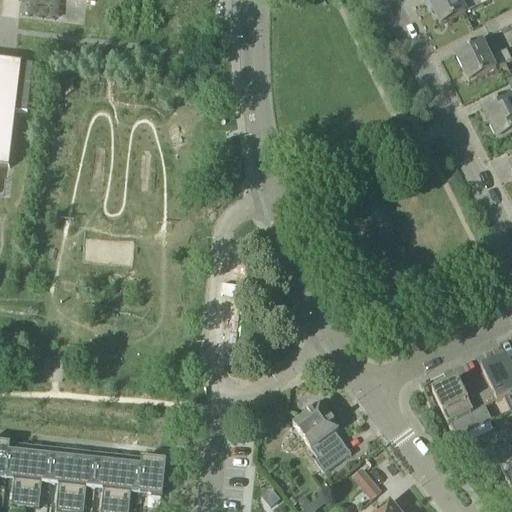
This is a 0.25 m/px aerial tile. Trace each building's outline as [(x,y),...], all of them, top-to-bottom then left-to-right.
[(440,27),(481,6),(478,0),(430,0),(428,1),(440,27)] [(511,27),(511,12),(483,27),(489,39),(511,27)] [(455,57),(469,84),(496,71),(495,70),(511,61),(507,51),(490,60),(482,43),(455,57)] [(13,63),(0,61),(0,168),(9,170),(22,65),(13,63)] [(482,112),(497,141),(511,133),(511,96),(511,97),(482,112)] [(483,377),(472,383),(485,409),(496,404),(506,400),(511,412),(511,372),(508,365),(509,364),(506,359),(481,372),(483,377)] [(457,383),(432,395),(448,428),(451,426),(457,440),(492,423),(485,409),(472,383),(460,388),(457,383)] [(304,416),(305,418),(293,427),(317,461),(314,463),(323,477),(351,457),(335,434),(338,432),(320,407),(319,406),(315,405),(305,413),(304,416)] [(0,445),(0,480),(5,481),(9,446),(0,445)] [(511,452),(508,445),(492,453),(505,479),(511,494),(511,452)] [(9,446),(5,481),(14,482),(11,507),(25,509),(31,449),(9,446)] [(31,449),(25,509),(39,510),(42,485),(50,486),(53,451),(31,449)] [(53,451),(50,486),(59,487),(55,511),(69,511),(76,454),(53,451)] [(76,454),(69,511),(83,511),(86,490),(94,491),(98,456),(76,454)] [(98,456),(94,491),(103,492),(100,511),(114,511),(120,458),(98,456)] [(120,458),(114,511),(128,511),(131,495),(139,495),(142,461),(120,458)] [(142,461),(139,495),(162,498),(166,463),(142,461)] [(362,471),(351,480),(370,503),(381,494),(362,471)] [(320,498),(303,511),(316,511),(325,505),(320,498)]
